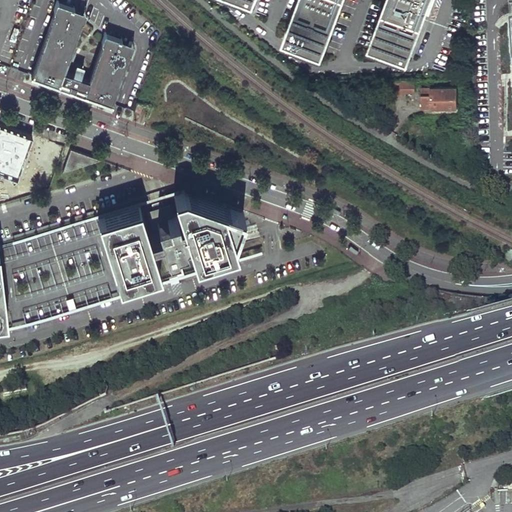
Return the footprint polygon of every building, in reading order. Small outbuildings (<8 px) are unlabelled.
[(32,73),(59,83),(61,78),(64,69),(81,18),(71,15),(74,6),(56,0),(53,9),(54,9),(32,73)] [(325,50),(343,0),(299,0),(286,36),(325,50)] [(387,0),(372,41),(411,55),(431,0),(387,0)] [(85,10),(74,6),(71,15),(81,18),(85,10)] [(86,87),(84,92),(111,101),(129,50),(118,46),(121,37),(104,31),(101,40),(102,40),(89,78),(86,87)] [(132,41),(121,37),(118,46),(129,50),(132,41)] [(76,83),(86,87),(89,78),(64,69),(61,78),(70,81),(76,83)] [(385,79),(385,94),(403,94),(403,91),(416,91),(416,79),(385,79)] [(458,87),(422,87),(422,107),(458,106),(458,87)] [(138,101),(134,111),(140,113),(143,103),(138,101)] [(70,148),(62,170),(99,159),(86,154),(70,148)] [(97,216),(118,283),(160,270),(151,241),(156,240),(158,248),(165,246),(167,254),(178,251),(176,247),(186,244),(184,238),(187,237),(194,260),(236,246),(233,237),(243,210),(183,189),(173,192),(181,217),(178,218),(177,213),(173,214),(169,202),(162,204),(161,200),(151,203),(153,207),(146,209),(154,233),(149,234),(139,203),(97,216)] [(351,244),(348,247),(356,253),(358,250),(351,244)]
